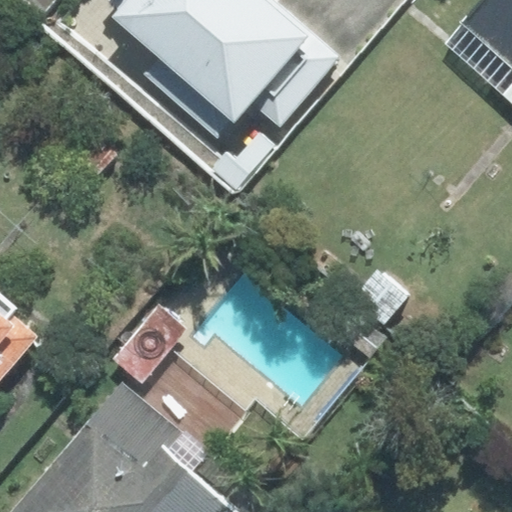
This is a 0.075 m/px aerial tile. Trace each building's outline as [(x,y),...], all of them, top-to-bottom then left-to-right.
[(120,0),(177,50),(154,75),(233,145),(333,33),(297,0),(120,0)] [(511,0),(493,0),(460,38),(511,82),(511,0)] [(0,385),(49,330),(0,286),(0,385)] [(193,322),(164,300),(123,353),(152,375),(193,322)] [(219,448),(131,376),(18,511),(256,511),(203,467),(219,448)]
